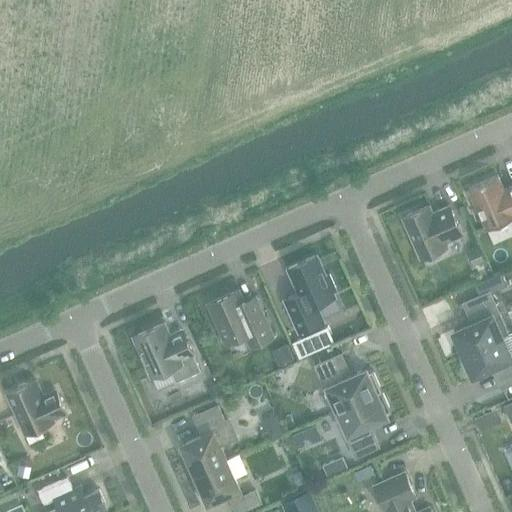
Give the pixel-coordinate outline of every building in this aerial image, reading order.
[(511,185),(504,189),(498,174),(468,187),(486,230),(511,218),(511,185)] [(446,241),(462,233),(449,204),(433,212),(429,204),(402,217),(420,257),(448,245),(446,241)] [(329,274),(326,275),(317,254),(287,267),(298,292),(284,299),(298,331),(323,320),(316,304),(335,296),(332,290),(335,289),(329,274)] [(256,295),(243,301),(238,289),(208,303),(225,343),(245,334),(250,346),(274,336),(256,295)] [(460,354),(502,336),(493,315),(499,312),(489,290),(462,302),(472,323),(453,331),(457,339),(454,341),(460,354)] [(182,329),(169,335),(164,322),(134,335),(151,375),(169,368),(175,382),(200,370),(182,329)] [(511,331),(502,336),(460,354),(466,368),(469,367),(473,375),(491,367),(501,388),(511,382),(511,331)] [(338,354),(314,364),(324,388),(326,387),(337,410),(381,390),(372,369),(369,371),(367,367),(348,376),(338,354)] [(56,389),(43,394),(36,379),(27,383),(24,382),(17,385),(16,389),(7,393),(25,434),(55,420),(53,418),(66,412),(56,389)] [(381,390),(337,410),(347,433),(345,433),(355,456),(379,446),(369,424),(388,415),(387,412),(390,410),(381,390)] [(511,394),(484,401),(490,427),(511,422),(509,412),(511,411),(511,394)] [(191,474),(226,459),(214,431),(227,425),(218,405),(194,416),(202,434),(182,443),(188,456),(184,458),(191,474)] [(273,409),(260,415),(270,438),(283,433),(273,409)] [(80,453),(75,442),(60,448),(65,459),(80,453)] [(226,459),(191,474),(199,491),(202,489),(208,502),(228,493),(237,511),(261,501),(255,490),(243,496),(226,459)] [(431,511),(429,506),(416,511),(415,511),(409,498),(415,495),(404,472),(374,485),(385,509),(387,508),(388,511),(431,511)] [(58,511),(104,511),(102,506),(107,504),(99,488),(85,494),(80,485),(73,488),(68,476),(38,489),(44,502),(55,498),(59,506),(56,507),(58,511)] [(318,511),(308,490),(283,501),(287,511),(318,511)]
